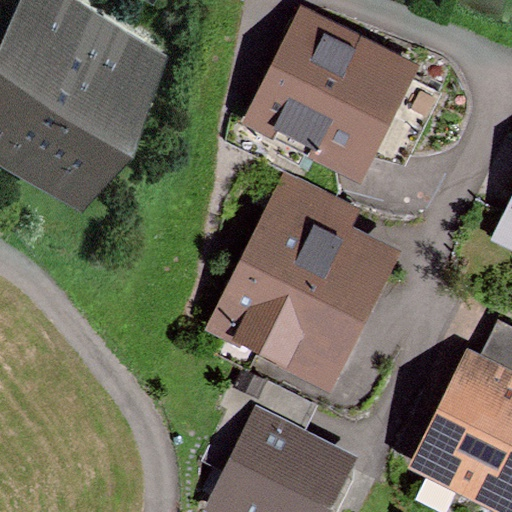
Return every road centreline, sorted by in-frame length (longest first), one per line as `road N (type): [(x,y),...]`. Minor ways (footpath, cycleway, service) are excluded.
road 1 (residential): [(511,64),(358,404)]
road 2 (residential): [(156,511),(157,451),(130,401),(32,279),(0,256)]
road 3 (residential): [(357,0),(511,60)]
